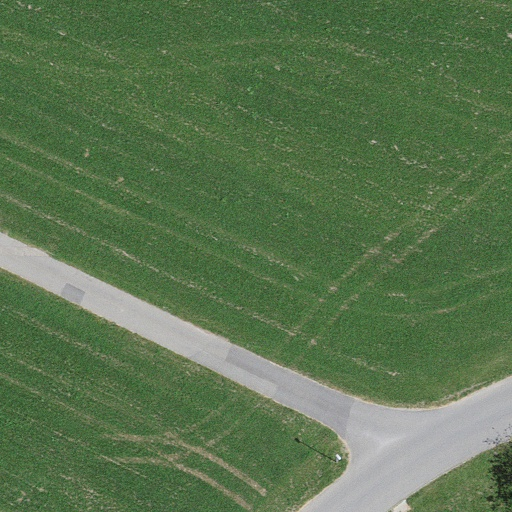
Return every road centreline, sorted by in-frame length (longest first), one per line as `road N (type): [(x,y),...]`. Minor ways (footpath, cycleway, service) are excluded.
road 1 (track): [(0,251),(422,451)]
road 2 (residential): [(339,511),(422,451),(511,410)]
